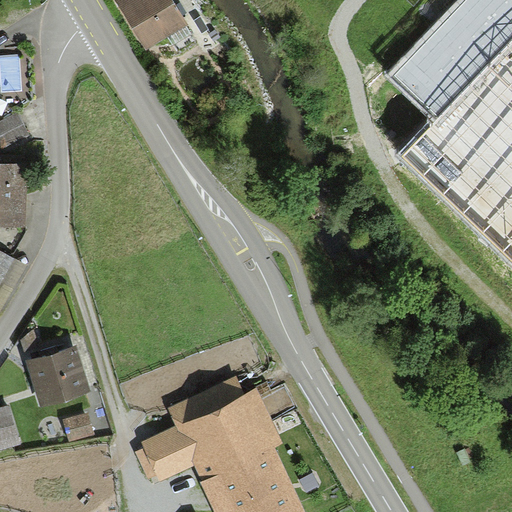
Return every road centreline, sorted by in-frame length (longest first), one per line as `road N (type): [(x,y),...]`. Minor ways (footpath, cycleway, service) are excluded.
road 1 (tertiary): [(388,511),(89,15)]
road 2 (residential): [(89,15),(67,55),(67,188),(51,250),(0,335)]
road 3 (unknown): [(51,250),(72,280),(132,428),(157,433),(182,424),(233,378)]
